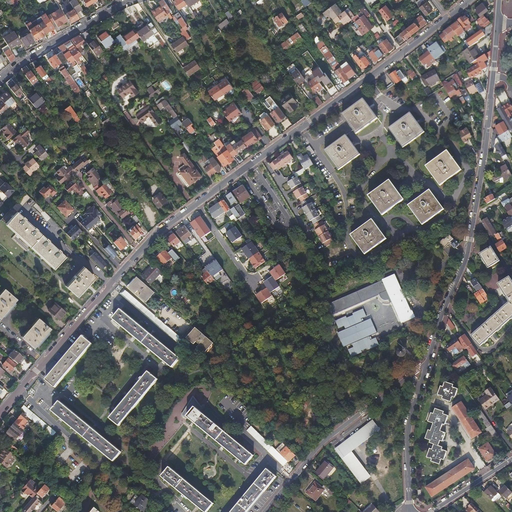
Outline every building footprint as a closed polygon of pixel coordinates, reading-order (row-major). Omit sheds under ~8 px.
[(61,0),(69,12),(68,12),(69,12),(64,15),(70,23),(78,18),(75,13),(67,0),(61,0)] [(76,0),(67,0),(75,13),(82,9),(76,0)] [(164,0),(162,0),(159,2),(162,6),(168,15),(170,18),(172,16),(169,13),(170,13),(168,10),(170,9),(169,7),(164,0)] [(171,0),(179,10),(188,5),(184,0),(171,0)] [(419,7),(426,16),(432,11),(426,2),(419,7)] [(142,10),(137,3),(134,5),(140,12),(142,10)] [(342,13),(335,4),(333,6),(327,10),(323,13),(327,17),(328,16),(331,17),(333,19),(342,13)] [(475,10),(480,17),(488,11),(483,4),(475,10)] [(137,11),(132,5),(128,7),(133,14),(137,11)] [(394,15),(391,12),(386,5),(379,10),(388,21),(394,15)] [(168,15),(162,6),(156,10),(163,19),(168,15)] [(370,15),(364,7),(360,10),(361,12),(357,15),(358,15),(360,18),(368,29),(370,31),(374,27),(372,25),(372,26),(366,18),(370,15)] [(121,11),(126,19),(131,15),(126,8),(121,11)] [(59,9),(47,17),(51,23),(54,22),(57,27),(67,22),(59,9)] [(354,17),(348,9),(345,11),(351,20),(353,18),(354,17)] [(163,19),(156,10),(153,13),(159,22),(163,19)] [(345,11),(342,13),(333,19),(336,23),(338,22),(342,23),(344,25),(351,20),(345,11)] [(280,27),(288,21),(285,16),(282,12),(274,18),(280,27)] [(412,18),(414,21),(421,15),(419,12),(412,18)] [(179,13),(175,16),(177,19),(180,23),(184,28),(186,31),(188,29),(186,26),(187,25),(184,20),(179,13)] [(47,17),(45,14),(40,17),(49,31),(49,32),(53,30),(50,25),(51,25),(51,23),(47,17)] [(421,15),(414,21),(415,23),(419,28),(427,22),(421,15)] [(487,20),(484,16),(478,20),(477,21),(483,28),(490,23),(487,19),(487,20)] [(49,31),(40,17),(36,20),(38,23),(40,22),(40,23),(38,24),(44,34),(49,31)] [(474,20),(472,17),(469,19),(468,18),(467,19),(465,17),(463,19),(462,18),(459,20),(464,28),(466,31),(472,27),(470,24),(470,23),(475,20),(474,20)] [(227,20),(219,26),(221,29),(229,23),(227,20)] [(153,34),(157,31),(150,21),(146,24),(152,33),(153,34)] [(367,32),(370,31),(368,29),(361,21),(355,26),(361,34),(366,31),(367,32)] [(113,25),(118,32),(122,29),(117,22),(113,25)] [(451,27),(456,34),(463,29),(458,22),(451,27)] [(35,41),(40,38),(33,27),(30,23),(26,25),(27,27),(29,30),(31,34),(35,41)] [(105,29),(101,23),(97,25),(101,31),(105,29)] [(411,35),(419,28),(415,23),(407,29),(411,35)] [(38,24),(33,27),(40,38),(45,35),(44,34),(38,24)] [(142,41),(152,33),(146,24),(142,27),(140,24),(137,26),(139,29),(135,32),(139,36),(141,40),(142,41)] [(399,45),(411,35),(407,29),(404,26),(402,28),(404,31),(394,39),(399,45)] [(445,43),(456,34),(451,27),(444,32),(444,33),(440,37),(445,43)] [(139,36),(135,32),(133,29),(130,32),(128,33),(136,44),(138,42),(135,39),(139,36)] [(484,32),(483,30),(481,30),(477,33),(473,36),(477,41),(485,36),(485,35),(483,32),(484,32)] [(105,49),(115,42),(113,40),(107,31),(98,37),(105,49)] [(7,36),(3,38),(7,45),(8,47),(9,48),(14,46),(16,48),(19,47),(18,45),(21,43),(14,32),(10,34),(7,36)] [(92,42),(85,32),(80,34),(96,56),(103,51),(95,40),(92,42)] [(280,45),(285,52),(302,39),(298,32),(280,45)] [(34,42),(29,34),(28,34),(27,33),(22,36),(23,38),(21,39),(26,47),(34,42)] [(130,48),(136,44),(128,33),(122,37),(130,48)] [(80,53),(82,56),(86,54),(84,50),(83,51),(79,46),(84,43),(79,35),(71,40),(80,53)] [(129,48),(130,48),(122,37),(121,36),(120,35),(116,38),(113,40),(115,42),(122,53),(127,50),(126,49),(129,47),(129,48)] [(184,49),(189,45),(186,41),(184,37),(178,41),(184,49)] [(380,39),(376,43),(378,46),(385,54),(393,48),(386,39),(382,42),(380,39)] [(346,74),(343,69),(321,40),(316,44),(325,57),(330,64),(338,75),(344,83),(348,80),(347,78),(348,77),(346,74)] [(79,67),(85,75),(88,72),(78,58),(81,56),(75,47),(74,47),(70,41),(63,44),(68,51),(74,60),(79,67)] [(178,53),(184,49),(178,41),(172,45),(178,53)] [(427,49),(432,55),(435,59),(444,52),(438,43),(432,47),(431,46),(427,49)] [(71,67),(72,68),(75,67),(71,62),(74,60),(68,51),(67,52),(62,45),(58,47),(59,49),(60,51),(61,51),(65,57),(69,63),(71,67)] [(464,51),(471,64),(473,62),(475,61),(477,60),(481,58),(477,52),(478,51),(474,45),(473,45),(464,51)] [(363,52),(359,47),(355,51),(357,54),(353,57),(357,63),(358,62),(363,69),(370,63),(368,60),(369,60),(363,52)] [(366,51),(375,62),(383,56),(377,48),(373,50),(371,47),(366,51)] [(9,61),(15,58),(10,50),(10,49),(4,53),(9,61)] [(61,63),(52,51),(44,55),(47,60),(48,60),(54,68),(61,63)] [(487,58),(490,56),(491,51),(490,51),(481,58),(477,60),(483,71),(485,74),(488,73),(488,70),(487,68),(484,62),(488,59),(487,58)] [(435,59),(432,55),(421,62),(424,66),(425,66),(427,69),(430,67),(432,65),(432,64),(436,61),(435,59)] [(46,74),(36,60),(31,63),(42,77),(46,74)] [(475,66),(467,71),(468,74),(471,78),(472,80),(472,81),(474,80),(473,77),(483,71),(477,60),(475,61),(473,62),(475,66)] [(190,77),(198,70),(193,63),(184,69),(190,77)] [(80,90),(62,64),(60,65),(61,67),(58,69),(59,70),(60,71),(66,80),(66,81),(66,80),(67,81),(68,82),(66,83),(67,85),(66,85),(68,89),(71,87),(76,94),(80,90)] [(287,70),(289,73),(297,68),(296,67),(294,65),(287,70)] [(355,73),(349,65),(343,69),(346,74),(349,78),(355,73)] [(28,71),(25,67),(21,70),(24,75),(32,84),(37,80),(30,71),(29,70),(28,71)] [(301,84),(303,83),(302,82),(305,80),(301,75),(300,73),(298,69),(297,68),(289,73),(298,85),(300,83),(301,84)] [(416,74),(412,69),(407,72),(413,82),(418,79),(416,74)] [(396,71),(389,75),(395,84),(405,77),(403,74),(404,74),(403,72),(402,72),(400,70),(397,72),(396,71)] [(440,79),(435,70),(421,78),(426,85),(429,83),(430,85),(440,79)] [(301,75),(305,80),(308,83),(312,89),(314,91),(317,89),(318,90),(318,91),(319,90),(323,87),(316,78),(312,73),(306,77),(302,72),(300,73),(301,75)] [(458,86),(464,83),(458,73),(458,72),(452,75),(458,86)] [(227,79),(225,77),(220,80),(221,81),(217,84),(218,85),(227,79)] [(17,97),(22,92),(16,84),(15,85),(12,81),(10,79),(5,83),(17,97)] [(233,88),(227,79),(218,85),(219,87),(224,93),(227,91),(228,92),(228,91),(233,88)] [(461,93),(453,79),(450,80),(451,81),(449,82),(448,82),(446,81),(446,80),(445,81),(443,82),(451,97),(457,93),(458,95),(461,93)] [(258,93),(265,88),(258,80),(251,85),(258,93)] [(470,93),(472,92),(477,90),(475,86),(472,81),(472,80),(465,83),(470,93)] [(139,93),(133,84),(132,81),(131,81),(119,89),(124,97),(131,92),(134,97),(139,93)] [(323,87),(327,93),(330,97),(335,93),(329,83),(323,87)] [(479,83),(475,85),(479,94),(484,91),(479,83)] [(219,87),(218,85),(209,92),(215,100),(220,97),(220,96),(223,93),(224,93),(219,87)] [(83,87),(80,90),(91,105),(95,103),(83,87)] [(247,88),(243,91),(249,100),(254,97),(247,88)] [(468,103),(468,102),(472,100),(469,95),(466,88),(464,89),(463,90),(462,89),(460,90),(464,95),(465,97),(468,103)] [(161,92),(159,89),(156,91),(151,94),(149,96),(150,98),(157,93),(158,94),(161,92)] [(7,91),(0,97),(0,98),(0,99),(1,99),(8,108),(15,101),(7,91)] [(45,101),(37,91),(28,99),(36,108),(45,101)] [(291,93),(280,101),(286,109),(287,108),(290,113),(299,106),(296,102),(297,101),(291,93)] [(177,116),(178,116),(178,115),(173,108),(172,108),(170,104),(164,96),(156,102),(161,109),(165,106),(166,106),(173,117),(174,118),(177,116)] [(314,99),(319,106),(320,106),(323,104),(317,96),(314,99)] [(363,99),(342,114),(356,134),(378,118),(363,99)] [(509,118),(511,115),(511,111),(511,110),(511,107),(509,103),(503,106),(509,118)] [(230,122),(240,115),(232,104),(231,105),(231,106),(227,109),(227,110),(223,112),(230,122)] [(150,105),(144,109),(145,110),(137,116),(141,123),(146,119),(145,118),(149,115),(156,125),(162,121),(158,117),(150,105)] [(284,117),(285,116),(277,105),(269,111),(278,124),(282,120),(282,119),(284,117)] [(72,116),(75,113),(69,106),(64,110),(66,113),(68,112),(72,116)] [(96,117),(98,115),(91,106),(89,108),(96,117)] [(165,106),(161,109),(164,113),(167,111),(172,117),(173,117),(166,106),(165,106)] [(503,106),(498,109),(497,110),(502,120),(508,130),(511,129),(511,130),(511,132),(511,133),(511,132),(511,122),(510,119),(509,118),(503,106)] [(87,119),(90,122),(92,121),(90,117),(89,116),(88,115),(86,112),(83,113),(85,116),(87,119)] [(403,148),(425,132),(411,112),(389,128),(403,148)] [(182,124),(177,116),(174,118),(168,122),(173,129),(175,127),(176,128),(177,129),(178,131),(181,129),(179,126),(182,124)] [(274,124),(275,124),(268,116),(262,120),(261,118),(259,120),(267,130),(271,127),(272,127),(274,126),(274,124)] [(106,128),(115,122),(111,117),(108,119),(103,122),(106,128)] [(191,125),(192,125),(188,119),(183,123),(189,131),(190,133),(194,130),(191,125)] [(496,129),(493,131),(497,139),(499,143),(511,136),(508,130),(502,120),(497,123),(498,125),(495,126),(496,129)] [(16,132),(8,123),(4,126),(1,129),(6,134),(5,135),(8,139),(16,132)] [(466,139),(471,136),(467,128),(458,133),(462,139),(464,144),(468,142),(466,139)] [(29,132),(28,131),(26,129),(12,140),(16,144),(18,141),(24,148),(31,142),(25,135),(29,132)] [(242,139),(252,132),(250,129),(246,132),(247,134),(241,138),(242,139)] [(231,161),(235,159),(234,158),(233,157),(225,146),(216,132),(211,136),(215,142),(214,143),(216,146),(212,149),(224,166),(229,163),(229,164),(232,162),(231,161)] [(254,143),(259,140),(254,135),(252,132),(242,139),(243,140),(247,147),(248,148),(254,143)] [(324,150),(339,170),(360,154),(346,135),(324,150)] [(499,143),(497,139),(496,139),(493,153),(499,153),(500,154),(501,156),(501,157),(506,154),(504,151),(499,143)] [(238,153),(247,147),(243,140),(238,144),(235,140),(231,143),(231,144),(238,153)] [(182,144),(193,159),(196,157),(185,142),(182,144)] [(233,157),(238,153),(231,144),(228,146),(227,145),(225,146),(233,157)] [(45,157),(48,155),(39,145),(36,147),(39,150),(45,157)] [(305,149),(310,156),(315,153),(310,146),(305,149)] [(37,154),(42,160),(45,157),(39,150),(38,151),(38,152),(37,154)] [(426,166),(440,186),(461,170),(447,150),(426,166)] [(288,151),(269,164),(274,170),(277,168),(278,169),(282,167),(282,168),(290,162),(290,161),(293,158),(292,157),(288,151)] [(188,167),(181,172),(190,185),(202,177),(185,154),(180,157),(188,167)] [(297,156),(304,168),(305,169),(311,166),(313,164),(308,155),(304,157),(303,156),(302,154),(297,156)] [(212,164),(208,158),(207,157),(205,158),(203,155),(198,159),(201,163),(200,163),(201,163),(203,167),(209,163),(210,164),(210,165),(208,166),(208,167),(207,166),(207,167),(205,169),(210,176),(213,174),(217,171),(212,164)] [(217,171),(219,173),(220,171),(219,170),(221,168),(212,155),(208,158),(212,164),(217,171)] [(22,168),(30,176),(33,173),(32,172),(39,166),(32,158),(28,161),(29,162),(25,165),(26,165),(22,168)] [(68,168),(72,173),(75,171),(80,167),(81,168),(88,162),(85,158),(82,160),(80,158),(73,165),(69,168),(68,167),(68,168)] [(9,168),(5,164),(1,168),(5,171),(7,173),(10,170),(9,168)] [(504,179),(511,175),(505,164),(503,166),(503,164),(494,169),(494,170),(495,170),(494,172),(494,171),(493,173),(493,174),(491,175),(490,180),(491,181),(496,182),(498,182),(499,177),(501,177),(502,176),(504,179)] [(69,175),(72,173),(68,168),(65,170),(62,166),(57,171),(60,174),(57,176),(62,183),(70,176),(69,175)] [(93,186),(99,193),(101,192),(102,193),(105,197),(112,192),(109,188),(105,184),(104,182),(101,184),(99,181),(100,180),(97,177),(100,175),(93,167),(87,172),(89,176),(90,177),(89,179),(94,185),(93,186)] [(294,173),(296,177),(297,177),(306,172),(305,169),(304,168),(294,173)] [(297,177),(296,177),(288,182),(290,186),(292,189),(293,188),(295,191),(293,192),(296,196),(297,199),(299,198),(302,203),(304,207),(302,208),(304,211),(306,215),(308,219),(310,221),(312,220),(314,225),(317,229),(315,230),(317,233),(319,237),(321,241),(323,244),(324,243),(327,247),(334,242),(329,232),(323,222),(319,224),(319,222),(318,221),(321,219),(316,209),(310,199),(307,201),(306,200),(305,199),(309,197),(303,187),(297,177)] [(368,195),(382,215),(403,199),(389,179),(368,195)] [(75,195),(77,198),(84,193),(81,190),(82,189),(77,184),(77,185),(73,180),(66,187),(69,191),(70,190),(74,196),(75,195)] [(0,205),(13,190),(4,182),(0,186),(0,205)] [(50,195),(52,197),(57,193),(50,185),(46,188),(44,186),(38,191),(45,199),(50,195)] [(240,203),(250,197),(246,190),(243,186),(233,192),(240,203)] [(408,205),(422,225),(444,209),(430,190),(408,205)] [(152,198),(154,200),(162,194),(161,191),(152,198)] [(486,204),(495,199),(491,191),(488,193),(489,196),(483,199),(486,204)] [(246,214),(231,193),(231,194),(245,215),(246,214)] [(162,194),(154,200),(159,208),(168,202),(162,194)] [(245,215),(231,194),(226,197),(234,208),(231,210),(237,220),(245,215)] [(331,196),(323,201),(325,205),(333,200),(331,196)] [(113,208),(115,209),(118,213),(122,217),(128,212),(124,208),(125,207),(117,199),(115,201),(112,198),(106,202),(109,205),(110,204),(113,208)] [(222,203),(220,204),(225,212),(226,213),(230,210),(223,199),(220,200),(222,203)] [(66,201),(58,207),(61,210),(61,211),(61,212),(62,212),(62,213),(63,213),(64,213),(66,216),(74,210),(66,201)] [(220,204),(219,203),(208,210),(214,219),(225,212),(220,204)] [(145,218),(149,215),(144,207),(140,210),(145,218)] [(17,212),(6,223),(54,267),(64,257),(60,252),(61,251),(58,249),(57,250),(48,241),(49,240),(46,237),(45,239),(36,230),(37,229),(35,227),(34,228),(25,219),(26,218),(23,216),(22,217),(17,212)] [(194,217),(201,227),(205,224),(198,214),(194,217)] [(511,219),(510,217),(509,216),(502,221),(507,229),(511,226),(511,219)] [(199,228),(201,227),(194,217),(192,218),(199,228)] [(351,234),(365,254),(386,238),(372,218),(351,234)] [(486,219),(481,222),(490,236),(495,233),(486,219)] [(142,230),(137,224),(134,227),(133,226),(128,230),(135,239),(140,234),(139,232),(142,230)] [(73,240),(82,231),(76,225),(67,234),(73,240)] [(186,244),(194,238),(185,226),(176,232),(186,244)] [(243,238),(236,228),(234,229),(229,232),(226,234),(233,244),(237,241),(242,238),(243,238)] [(502,240),(498,233),(495,235),(499,242),(495,245),(499,251),(506,247),(502,240)] [(174,247),(180,242),(174,234),(168,239),(174,247)] [(443,248),(444,248),(448,244),(451,244),(454,248),(456,248),(459,245),(459,244),(456,240),(455,240),(454,240),(450,235),(444,239),(443,239),(440,242),(439,244),(443,248)] [(113,242),(120,249),(126,244),(124,242),(126,241),(122,238),(121,239),(120,237),(113,242)] [(260,254),(251,240),(247,243),(249,246),(243,250),(249,260),(250,260),(260,254)] [(86,242),(80,247),(100,267),(102,269),(107,264),(102,259),(100,257),(95,252),(90,247),(86,242)] [(491,247),(480,254),(488,268),(499,261),(491,247)] [(172,250),(170,252),(178,260),(180,258),(172,250)] [(178,260),(170,252),(168,254),(165,251),(164,252),(160,255),(157,258),(164,266),(172,258),(175,262),(178,260)] [(260,254),(250,260),(252,263),(251,263),(251,264),(252,265),(253,266),(255,270),(266,263),(260,254)] [(153,265),(142,277),(150,284),(161,272),(153,265)] [(272,277),(275,281),(285,274),(279,266),(269,273),(272,277)] [(77,297),(95,277),(84,267),(77,274),(76,273),(71,278),(72,280),(66,287),(77,297)] [(208,285),(215,280),(208,272),(206,268),(202,271),(205,274),(202,277),(208,285)] [(379,295),(380,298),(382,297),(384,298),(386,299),(388,299),(389,301),(390,304),(392,303),(398,317),(401,323),(415,317),(412,311),(411,310),(395,275),(382,280),(383,281),(328,305),(333,315),(379,295)] [(275,281),(272,277),(263,284),(267,289),(270,293),(279,287),(275,281)] [(507,303),(471,336),(480,346),(492,335),(495,339),(497,337),(494,333),(511,317),(511,281),(509,277),(498,284),(509,302),(507,303)] [(153,292),(147,287),(145,289),(142,286),(144,284),(138,278),(137,279),(129,288),(135,294),(137,291),(140,294),(138,297),(144,302),(152,292),(153,292)] [(481,286),(476,278),(470,282),(475,290),(476,289),(478,292),(475,294),(479,301),(487,295),(487,294),(483,289),(481,286)] [(179,338),(123,288),(123,289),(119,286),(118,287),(122,290),(119,294),(174,341),(182,348),(185,344),(183,342),(179,338)] [(270,293),(267,289),(256,296),(261,304),(272,296),(270,293)] [(0,318),(17,299),(5,290),(0,295),(0,318)] [(182,300),(179,303),(181,305),(183,306),(186,303),(187,304),(191,301),(186,296),(186,297),(182,300)] [(60,319),(66,312),(55,302),(48,310),(55,316),(56,316),(60,319)] [(179,358),(120,309),(113,319),(172,367),(179,358)] [(346,317),(336,321),(339,328),(344,326),(346,330),(338,333),(344,347),(352,344),(354,348),(348,350),(351,357),(361,353),(361,351),(368,348),(368,350),(379,346),(376,338),(370,341),(368,337),(377,333),(371,319),(362,323),(361,319),(366,317),(363,309),(353,314),(354,316),(347,318),(346,317)] [(34,348),(51,329),(39,319),(23,338),(34,348)] [(191,324),(182,335),(187,338),(195,328),(191,324)] [(182,335),(179,338),(183,342),(186,339),(192,344),(195,341),(198,344),(196,347),(202,352),(211,342),(205,336),(202,339),(199,336),(201,333),(195,328),(187,338),(182,335)] [(461,338),(458,340),(460,343),(463,348),(464,350),(467,348),(468,351),(466,352),(470,358),(477,353),(471,345),(471,344),(465,335),(462,337),(461,338)] [(92,344),(82,336),(46,380),(55,387),(92,344)] [(457,339),(448,344),(450,347),(452,350),(456,347),(459,352),(463,348),(460,343),(458,340),(457,339)] [(405,354),(406,353),(405,351),(404,350),(403,349),(401,348),(400,349),(398,350),(398,351),(397,353),(397,354),(398,356),(400,356),(401,357),(403,357),(404,356),(405,354)] [(11,351),(7,356),(17,364),(22,358),(23,359),(25,357),(17,350),(16,352),(14,351),(13,352),(11,351)] [(465,368),(470,365),(465,355),(451,365),(454,370),(462,364),(465,368)] [(10,372),(16,365),(8,358),(2,365),(10,372)] [(347,378),(362,384),(365,376),(362,375),(363,374),(362,373),(360,372),(360,371),(357,370),(357,371),(354,370),(353,370),(352,372),(350,371),(347,378)] [(157,379),(148,371),(109,418),(119,426),(157,379)] [(442,399),(451,402),(453,397),(456,398),(457,395),(456,395),(458,389),(453,387),(453,385),(445,382),(443,387),(441,386),(438,394),(443,396),(442,399)] [(502,393),(497,385),(493,388),(498,396),(502,393)] [(490,387),(485,391),(487,394),(493,403),(499,399),(490,387)] [(487,394),(478,400),(485,409),(493,403),(487,394)] [(121,452),(60,401),(52,411),(113,461),(121,452)] [(452,408),(472,438),(481,433),(461,402),(452,408)] [(17,405),(15,407),(19,410),(23,414),(28,418),(51,438),(56,432),(23,405),(20,408),(17,405)] [(253,455),(195,407),(187,417),(245,465),(253,455)] [(494,436),(496,438),(499,436),(479,408),(475,411),(481,420),(482,420),(494,436)] [(430,461),(439,464),(441,459),(443,460),(447,452),(441,450),(442,448),(442,447),(442,446),(438,445),(440,441),(442,442),(445,433),(440,431),(442,425),(444,425),(444,424),(445,425),(448,416),(443,414),(444,412),(435,409),(433,414),(431,413),(427,421),(433,423),(430,431),(427,430),(424,438),(424,440),(427,441),(427,439),(429,440),(428,443),(433,445),(432,450),(429,449),(426,457),(431,459),(430,461)] [(12,415),(9,419),(14,423),(22,430),(25,427),(23,425),(28,419),(28,418),(23,414),(22,415),(22,414),(22,415),(20,414),(18,417),(19,418),(17,419),(12,415)] [(336,449),(363,484),(371,478),(351,450),(379,429),(373,420),(336,449)] [(481,420),(493,437),(494,436),(482,420),(481,420)] [(288,462),(276,450),(247,422),(242,427),(284,467),(288,462)] [(22,430),(14,423),(10,427),(19,434),(23,430),(22,430)] [(12,435),(16,439),(19,434),(10,427),(7,431),(12,435)] [(3,444),(7,447),(22,460),(25,456),(5,440),(2,444),(3,444)] [(288,462),(289,463),(295,456),(283,443),(276,450),(288,462)] [(479,449),(486,461),(495,455),(487,443),(479,449)] [(0,462),(5,467),(14,457),(10,453),(8,451),(5,449),(4,448),(0,453),(0,462)] [(28,466),(32,461),(26,457),(22,461),(28,466)] [(426,487),(432,497),(474,469),(468,460),(426,487)] [(323,479),(329,473),(322,466),(316,473),(323,479)] [(206,511),(213,504),(169,467),(161,477),(204,511),(206,511)] [(247,511),(277,477),(267,469),(231,511),(247,511)] [(26,492),(32,497),(34,496),(36,493),(38,491),(32,486),(34,483),(30,479),(28,481),(24,486),(21,489),(25,493),(26,492)] [(327,492),(330,489),(324,485),(322,488),(315,482),(305,493),(315,501),(325,490),(327,492)] [(48,489),(43,485),(38,491),(36,493),(41,497),(48,489)] [(498,493),(495,490),(491,486),(484,493),(491,500),(498,493)] [(500,495),(504,500),(511,492),(506,486),(498,493),(500,495)] [(68,500),(60,494),(57,497),(58,498),(51,506),(57,511),(64,503),(68,506),(71,502),(68,500)] [(24,511),(30,511),(39,501),(34,496),(32,497),(22,509),(24,511)] [(140,499),(136,496),(131,503),(135,506),(143,511),(150,502),(142,496),(140,499)] [(466,510),(467,511),(476,511),(478,510),(472,503),(469,506),(470,507),(466,510)]
